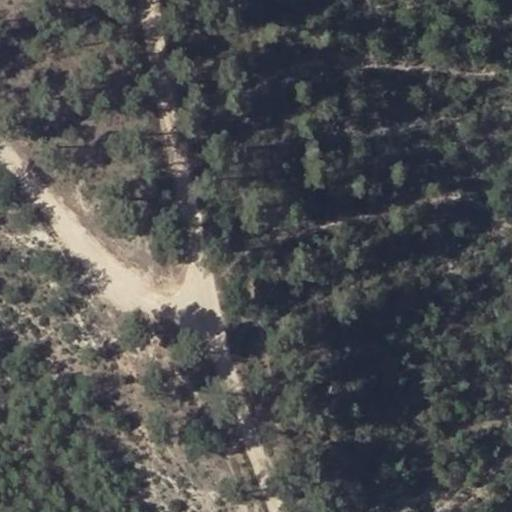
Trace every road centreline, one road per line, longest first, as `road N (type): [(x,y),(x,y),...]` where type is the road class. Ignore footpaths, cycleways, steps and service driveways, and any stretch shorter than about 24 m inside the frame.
road 1 (track): [(281,511),(202,294),(148,0)]
road 2 (unclassified): [(0,148),(106,275),(147,303),(202,294)]
